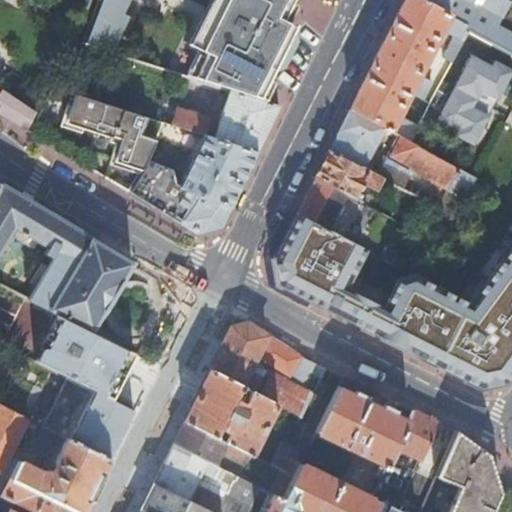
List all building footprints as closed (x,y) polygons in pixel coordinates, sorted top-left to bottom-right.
[(97,0),(95,6),(80,45),(107,54),(125,18),(119,15),(125,0),(97,0)] [(289,1),(289,0),(214,0),(209,11),(214,13),(207,28),(202,26),(192,48),(198,51),(185,79),(213,88),(227,93),(258,102),(281,52),(292,28),(279,22),(284,12),(289,1)] [(214,0),(208,0),(186,46),(192,48),(202,26),(207,28),(214,13),(209,11),(214,0)] [(408,144),(416,129),(396,119),(408,94),(421,101),(430,83),(416,76),(428,54),(447,64),(463,32),(465,28),(415,0),(403,0),(389,29),(372,63),(369,70),(359,90),(349,109),(390,131),(389,133),(408,144)] [(500,0),(415,0),(465,28),(463,32),(511,57),(511,41),(494,32),(501,18),(508,4),(500,0)] [(511,24),(501,18),(494,32),(511,41),(511,24)] [(492,67),(470,56),(437,119),(460,131),(459,136),(475,144),(493,107),(511,70),(495,62),(492,67)] [(213,88),(185,79),(180,91),(210,101),(213,88)] [(24,132),(33,115),(0,92),(0,117),(1,118),(24,132)] [(261,141),(277,108),(258,102),(227,93),(221,112),(216,110),(215,115),(219,117),(217,125),(212,141),(255,155),(261,141)] [(161,125),(73,97),(70,109),(65,107),(58,128),(80,135),(81,131),(108,139),(109,140),(110,138),(119,141),(118,146),(112,144),(112,146),(103,175),(115,179),(131,185),(143,165),(145,161),(155,138),(161,125)] [(390,131),(349,109),(333,142),(327,153),(370,175),(372,170),(368,168),(362,167),(376,141),(389,148),(384,158),(438,187),(462,201),(474,179),(408,144),(389,133),(390,131)] [(202,138),(208,122),(173,112),(168,127),(202,138)] [(217,125),(208,122),(202,138),(212,141),(217,125)] [(235,197),(255,155),(212,141),(202,138),(168,127),(161,125),(155,138),(193,157),(177,189),(173,188),(169,174),(145,161),(143,165),(128,195),(194,236),(210,231),(220,228),(235,197)] [(319,169),(314,179),(353,200),(360,186),(374,193),(381,181),(374,177),(370,175),(327,153),(319,169)] [(381,181),(400,191),(406,181),(379,167),(374,177),(381,181)] [(115,179),(103,175),(102,179),(126,194),(131,185),(115,179)] [(305,197),(296,215),(343,241),(354,220),(357,221),(364,206),(353,200),(314,179),(305,197)] [(90,334),(130,265),(17,198),(0,187),(0,249),(12,229),(19,233),(18,235),(23,238),(24,236),(54,254),(26,301),(53,315),(58,318),(90,334)] [(428,205),(428,206),(456,220),(462,201),(438,187),(428,205)] [(328,313),(478,389),(504,383),(508,377),(511,371),(511,270),(472,324),(412,291),(406,293),(392,324),(337,296),(360,250),(343,241),(296,215),(273,262),(277,286),(328,313)] [(58,318),(53,315),(38,344),(39,349),(43,348),(58,318)] [(91,393),(109,402),(113,394),(112,391),(120,375),(123,374),(127,365),(132,356),(90,334),(58,318),(43,348),(39,349),(33,363),(65,380),(91,393)] [(230,330),(208,373),(241,391),(275,408),(299,421),(310,399),(250,365),(254,359),(286,379),(289,376),(302,384),(308,374),(312,376),(316,368),(300,360),(243,325),(230,330)] [(190,409),(182,425),(248,458),(258,463),(260,458),(251,453),(275,408),(241,391),(208,373),(190,409)] [(64,441),(107,463),(125,426),(132,413),(109,402),(91,393),(65,380),(41,429),(64,441)] [(389,459),(410,412),(395,405),(391,414),(353,397),(357,387),(342,380),(315,435),(380,466),(374,479),(379,481),(389,459)] [(0,476),(8,480),(71,511),(82,511),(101,476),(107,463),(64,441),(52,464),(58,467),(54,474),(38,473),(8,459),(26,422),(0,408),(0,476)] [(421,464),(438,426),(410,412),(389,459),(396,462),(400,454),(421,464)] [(174,441),(170,448),(211,468),(221,451),(245,463),(248,458),(182,425),(174,441)] [(490,511),(497,496),(486,458),(454,433),(434,478),(458,489),(447,511),(490,511)] [(280,444),(269,468),(279,473),(292,480),(299,466),(302,460),(291,454),(293,451),(280,444)] [(161,467),(152,484),(209,511),(247,511),(258,491),(211,468),(170,448),(161,467)] [(271,498),(264,511),(373,511),(377,505),(370,502),(370,500),(299,466),(292,480),(281,502),(267,496),(271,498)] [(279,473),(267,496),(281,502),(292,480),(279,473)] [(71,511),(8,480),(0,495),(31,511),(7,511),(6,511),(71,511)] [(209,511),(152,484),(143,502),(138,511),(209,511)] [(399,511),(401,508),(386,502),(384,507),(396,511),(399,511)] [(377,505),(373,511),(396,511),(384,507),(377,503),(377,505)]
